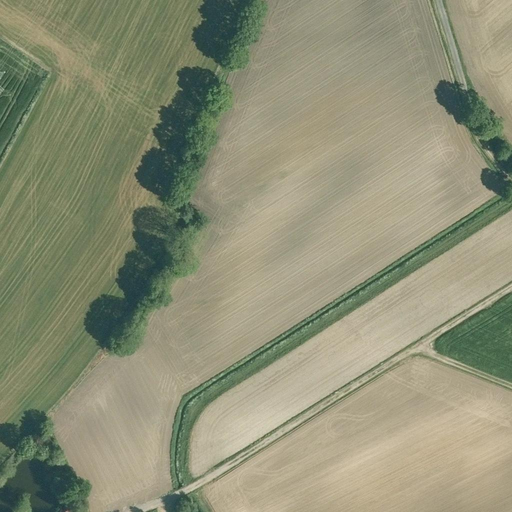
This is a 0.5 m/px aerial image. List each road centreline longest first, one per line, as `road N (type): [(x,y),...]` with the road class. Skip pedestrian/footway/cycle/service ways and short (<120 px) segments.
road 1 (track): [(425,351),(141,511)]
road 2 (track): [(511,179),(480,155),(431,0)]
